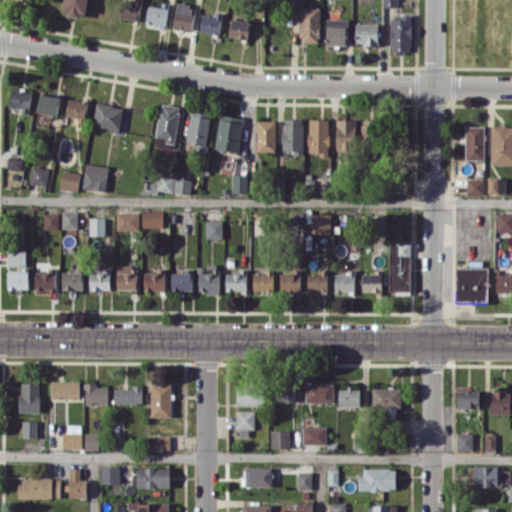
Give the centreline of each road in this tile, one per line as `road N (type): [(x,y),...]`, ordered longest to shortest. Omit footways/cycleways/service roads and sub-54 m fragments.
road 1 (residential): [(0,40),(255,83),(511,86)]
road 2 (tertiary): [(0,337),(511,342)]
road 3 (residential): [(436,0),(435,341)]
road 4 (residential): [(207,338),(207,511)]
road 5 (residential): [(435,341),(434,511)]
